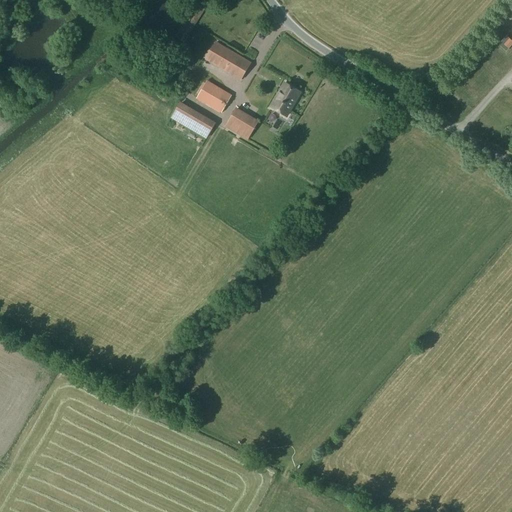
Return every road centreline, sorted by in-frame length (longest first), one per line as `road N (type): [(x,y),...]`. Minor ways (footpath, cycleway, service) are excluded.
road 1 (track): [(0,463),(18,470),(128,419),(405,100)]
road 2 (unclassified): [(511,168),(304,37),(270,0)]
